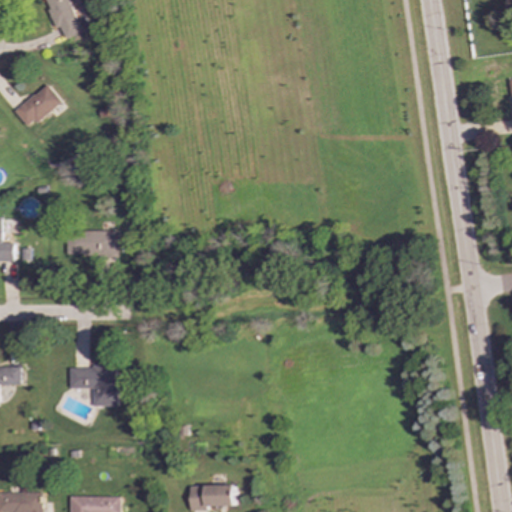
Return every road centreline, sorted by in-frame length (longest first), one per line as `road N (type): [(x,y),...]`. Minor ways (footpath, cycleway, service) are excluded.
road 1 (tertiary): [(429,0),(501,511)]
road 2 (residential): [(124,315),(0,315)]
